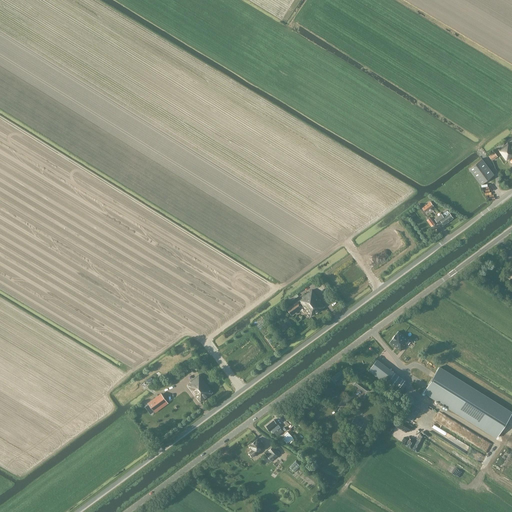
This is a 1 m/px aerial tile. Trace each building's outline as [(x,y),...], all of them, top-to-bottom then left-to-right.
[(507,159),(508,159),(511,157),(511,158),(510,160),(511,163),(511,149),(505,140),(497,146),(499,148),(497,150),(506,160),(507,159)] [(497,156),(494,152),(488,156),(491,160),(497,156)] [(481,158),(468,168),(480,185),(493,175),(481,158)] [(423,206),(426,211),(431,206),(428,202),(426,204),(423,206)] [(438,224),(441,222),(443,225),(453,218),(449,212),(443,217),(441,214),(434,219),(438,224)] [(312,289),(286,309),(291,315),(303,307),(310,317),(324,306),(312,289)] [(284,329),(289,325),(286,321),(281,324),(284,329)] [(392,339),(389,342),(400,351),(406,344),(405,343),(408,339),(398,331),(395,335),(394,335),(392,338),(392,339)] [(395,391),(404,380),(376,359),(368,370),(395,391)] [(423,391),(496,436),(511,412),(438,367),(423,391)] [(340,370),(331,378),(336,385),(346,377),(340,370)] [(190,382),(187,385),(199,402),(212,391),(199,374),(189,381),(190,382)] [(368,388),(365,385),(360,381),(360,382),(356,379),(353,384),(365,392),(368,388)] [(161,395),(149,404),(154,412),(167,402),(161,395)] [(355,417),(350,424),(358,429),(363,423),(355,417)] [(274,420),(266,426),(270,431),(271,430),(273,432),(274,432),(278,429),(280,427),(277,424),(274,420)] [(249,446),(252,450),(248,453),(252,457),(264,447),(257,439),(249,446)] [(271,452),(267,456),(270,459),(269,459),(271,461),(279,454),(276,450),(275,451),(272,447),(269,450),(271,452)] [(295,470),(301,464),(297,459),(291,465),(295,470)]
